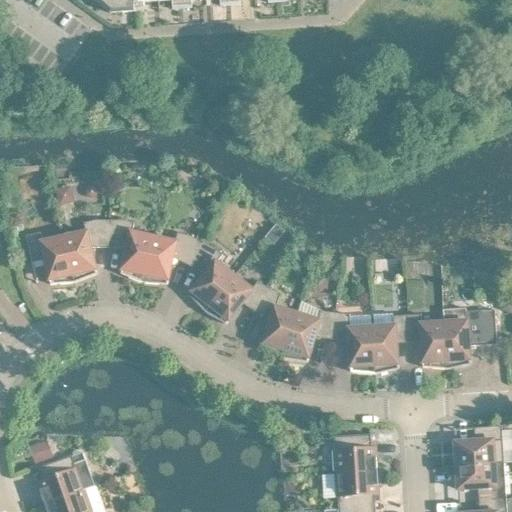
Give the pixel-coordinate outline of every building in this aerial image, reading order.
[(136,0),(104,0),(114,8),(137,7),(136,0)] [(98,242),(112,242),(112,215),(99,215),(87,218),(89,227),(67,232),(78,278),(100,269),(94,243),(98,242)] [(124,269),(147,278),(157,232),(135,227),(137,218),(126,215),(112,215),(112,242),(126,242),(130,243),(124,269)] [(280,219),(268,232),(276,239),(288,226),(280,219)] [(54,279),(78,278),(67,232),(46,237),(44,227),(30,231),(35,257),(48,254),(54,279)] [(180,255),(193,261),(204,236),(193,230),(181,228),(179,237),(157,232),(147,278),(170,279),(176,254),(180,255)] [(192,290),(209,307),(238,270),(220,257),(226,249),(216,242),(204,236),(193,261),(205,267),(209,269),(192,290)] [(249,301),(260,306),(272,283),(261,277),(255,284),(238,270),(209,307),(229,319),(246,298),(249,301)] [(265,343),(287,354),(301,309),(279,302),(284,289),(272,283),(260,306),(271,312),(275,313),(265,343)] [(322,333),(335,334),(338,308),(325,306),(305,295),(301,309),(287,354),(310,357),(318,332),(322,333)] [(469,316),(447,318),(450,365),(473,360),(472,341),(499,340),(497,305),(469,307),(469,316)] [(354,367),(378,369),(375,322),(353,323),(352,310),(338,308),(335,334),(348,336),(352,336),(354,367)] [(375,322),(378,369),(401,364),(400,338),(412,338),(410,310),(397,311),(397,321),(375,322)] [(424,310),(410,310),(412,338),(425,337),(426,362),(450,365),(447,318),(425,319),(424,310)] [(460,461),(498,459),(507,458),(505,421),(477,423),(478,436),(458,438),(460,461)] [(337,432),(339,468),(380,466),(379,449),(375,449),(374,429),(337,432)] [(49,435),(32,441),(39,459),(56,452),(49,435)] [(49,499),(87,485),(98,481),(88,454),(77,458),(75,451),(40,463),(46,481),(43,482),(49,499)] [(481,483),(482,496),(509,494),(508,480),(499,481),(498,459),(460,461),(461,485),(481,483)] [(339,468),(342,504),(378,502),(377,483),(381,483),(380,466),(339,468)] [(96,511),(87,485),(49,499),(53,511),(96,511)] [(463,509),(462,511),(501,511),(501,509),(510,508),(509,494),(482,496),(483,508),(463,509)] [(342,504),(342,511),(378,511),(378,502),(342,504)]
